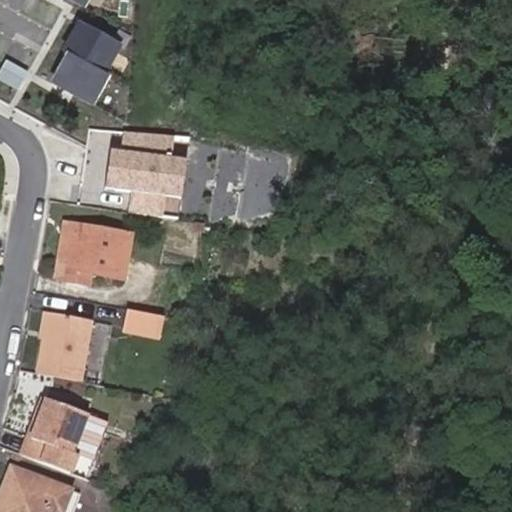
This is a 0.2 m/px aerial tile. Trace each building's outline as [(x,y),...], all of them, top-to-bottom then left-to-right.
[(91,0),(71,0),(87,9),(91,0)] [(56,85),(95,107),(111,80),(107,77),(122,50),(82,28),(67,56),(71,58),(56,85)] [(0,81),(21,93),(29,77),(7,65),(0,78),(0,81)] [(183,141),(117,132),(115,148),(102,146),(96,187),(130,191),(128,211),(173,217),(183,141)] [(60,278),(70,225),(63,224),(54,277),(60,278)] [(122,281),(130,236),(70,225),(60,278),(60,282),(88,287),(90,276),(122,281)] [(159,339),(164,319),(125,311),(121,331),(159,339)] [(78,383),(89,322),(48,314),(36,375),(78,383)] [(70,455),(85,416),(45,400),(30,439),(26,437),(20,456),(69,475),(75,457),(70,455)] [(50,511),(61,511),(69,492),(10,468),(0,495),(4,497),(1,504),(0,503),(0,511),(48,511),(49,511),(50,511)]
